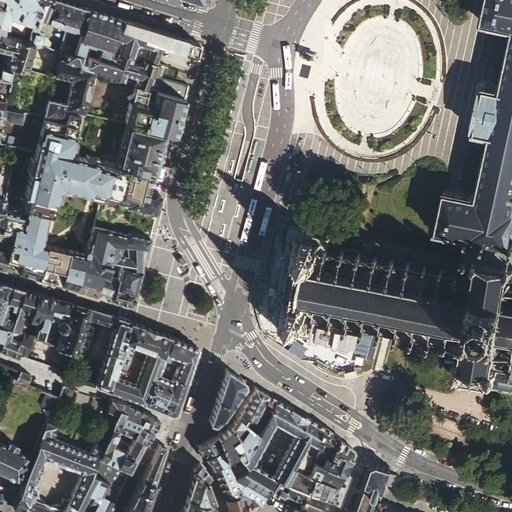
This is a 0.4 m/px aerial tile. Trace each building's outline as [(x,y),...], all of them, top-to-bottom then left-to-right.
[(0,0),(0,24),(3,25),(5,26),(8,16),(32,23),(37,0),(0,0)] [(37,0),(32,23),(27,41),(31,43),(35,30),(38,22),(41,23),(42,21),(43,18),(45,13),(41,12),(44,5),(47,6),(49,0),(37,0)] [(69,2),(62,0),(49,0),(47,6),(45,13),(43,18),(67,25),(79,29),(85,7),(69,2)] [(511,0),(484,0),(480,20),(499,24),(511,26),(508,41),(502,71),(498,87),(489,133),(485,152),(476,194),(459,191),(449,189),(444,188),(441,201),(435,229),(464,235),(506,243),(511,215),(511,0)] [(107,14),(85,7),(79,29),(73,49),(105,59),(109,50),(113,40),(117,30),(122,18),(107,14)] [(67,25),(43,18),(42,21),(66,28),(59,51),(58,53),(70,57),(73,49),(79,29),(67,25)] [(165,31),(122,18),(117,30),(140,37),(139,38),(161,44),(167,46),(194,54),(196,48),(197,41),(165,31)] [(35,30),(31,43),(47,47),(49,42),(45,36),(42,35),(43,33),(38,31),(35,30)] [(158,54),(161,44),(139,38),(140,37),(117,30),(113,40),(119,42),(115,52),(155,64),(155,62),(158,54)] [(0,38),(0,75),(4,76),(7,65),(23,69),(24,66),(31,43),(27,41),(13,38),(12,42),(0,38)] [(58,53),(52,72),(52,74),(68,79),(61,104),(60,109),(78,113),(83,96),(88,97),(94,78),(90,76),(91,70),(113,76),(116,63),(105,59),(73,49),(70,57),(58,53)] [(109,50),(105,59),(116,63),(151,73),(156,74),(159,65),(155,64),(115,52),(109,50)] [(147,85),(151,73),(116,63),(113,76),(122,78),(124,72),(137,75),(135,82),(147,85)] [(52,72),(24,66),(23,69),(51,76),(52,74),(52,72)] [(162,66),(160,72),(175,77),(177,71),(162,66)] [(151,73),(147,85),(183,97),(185,90),(186,83),(159,75),(156,74),(151,73)] [(174,132),(183,97),(147,85),(135,82),(135,81),(124,121),(130,121),(136,121),(164,129),(174,132)] [(489,133),(498,87),(491,86),(483,84),(482,88),(480,87),(476,108),(472,126),(474,126),(474,130),(489,133)] [(60,109),(61,104),(41,99),(36,116),(56,121),(60,109)] [(0,118),(11,121),(12,121),(16,122),(18,112),(5,109),(0,108),(0,118)] [(148,235),(90,223),(81,255),(34,241),(39,227),(43,213),(43,212),(47,197),(52,199),(55,187),(58,185),(67,188),(73,189),(81,156),(71,153),(69,155),(67,152),(70,139),(75,113),(60,109),(56,121),(36,116),(33,116),(25,149),(8,146),(1,198),(0,200),(0,225),(6,227),(4,237),(3,236),(0,246),(0,256),(11,259),(12,260),(10,268),(33,274),(32,275),(55,281),(56,279),(72,284),(74,279),(97,286),(100,275),(102,273),(106,274),(109,260),(109,255),(109,253),(108,253),(110,243),(119,244),(119,243),(132,244),(145,245),(148,235)] [(130,121),(124,121),(116,156),(117,157),(152,162),(155,162),(164,129),(136,121),(130,121)] [(81,156),(73,189),(80,192),(100,199),(101,195),(110,163),(81,156)] [(101,195),(153,213),(160,187),(160,186),(147,183),(152,162),(117,157),(116,161),(112,160),(112,159),(111,159),(110,163),(101,195)] [(58,185),(55,187),(52,199),(56,200),(59,188),(66,190),(67,188),(58,185)] [(80,192),(79,195),(96,201),(99,202),(100,199),(80,192)] [(90,223),(148,235),(153,213),(101,195),(100,199),(99,202),(96,201),(90,223)] [(52,199),(47,197),(43,212),(48,213),(52,199)] [(47,215),(43,213),(39,227),(43,229),(47,215)] [(506,243),(464,235),(463,239),(464,239),(460,257),(377,241),(363,238),(360,251),(324,244),(325,241),(326,241),(327,235),(326,233),(321,232),(320,235),(313,238),(307,237),(302,231),(302,228),(295,227),(294,228),(292,235),(295,235),(299,242),(298,248),(292,254),(289,253),(288,259),(290,259),(296,271),(298,271),(295,282),(294,281),(285,290),(283,290),(282,296),(285,297),(288,304),(287,309),(281,315),(278,315),(277,321),(279,322),(284,324),(285,321),(292,317),(298,318),(303,325),(303,327),(309,328),(310,327),(311,321),(310,321),(310,319),(312,318),(315,321),(317,319),(317,318),(318,315),(327,317),(327,320),(326,321),(328,324),(331,322),(331,321),(331,317),(344,320),(343,323),(342,324),(345,327),(348,325),(347,324),(348,321),(360,323),(360,326),(359,327),(361,330),(364,328),(363,327),(364,324),(377,326),(376,329),(375,330),(378,334),(381,331),(380,330),(381,327),(388,328),(394,330),(393,333),(393,334),(395,337),(398,335),(397,334),(398,330),(410,333),(410,336),(409,337),(411,340),(414,338),(413,337),(414,334),(426,336),(426,340),(425,341),(427,344),(430,342),(430,341),(430,337),(442,339),(441,340),(444,344),(445,344),(443,350),(440,350),(440,352),(443,353),(443,354),(444,354),(443,357),(446,358),(447,355),(453,356),(452,360),(453,361),(453,363),(455,366),(457,367),(457,371),(460,371),(459,376),(457,376),(456,378),(458,378),(458,379),(458,381),(462,382),(462,380),(464,380),(464,382),(466,382),(468,379),(464,371),(472,365),(472,363),(477,364),(481,365),(481,366),(486,375),(479,381),(479,385),(482,385),(482,383),(485,384),(485,385),(488,386),(488,387),(490,388),(490,386),(499,388),(498,389),(501,390),(501,388),(510,390),(510,391),(511,391),(511,390),(511,242),(510,242),(509,244),(506,243)] [(463,239),(464,235),(435,229),(433,238),(380,227),(377,241),(460,257),(464,239),(463,239)] [(140,268),(145,245),(132,244),(119,243),(119,244),(110,243),(108,253),(109,253),(109,255),(125,260),(124,264),(140,268)] [(100,275),(97,286),(112,292),(113,285),(134,290),(140,268),(124,264),(125,260),(109,255),(109,260),(106,274),(102,273),(100,275)] [(0,336),(4,326),(0,325),(0,319),(11,284),(0,280),(0,336)] [(23,288),(11,284),(0,319),(0,325),(4,326),(0,336),(0,347),(16,353),(16,351),(19,340),(6,336),(9,328),(23,288)] [(113,285),(112,292),(110,297),(131,303),(134,290),(113,285)] [(34,291),(23,288),(9,328),(22,332),(22,331),(25,320),(27,316),(34,291)] [(19,340),(16,351),(26,354),(32,339),(38,340),(51,295),(34,291),(27,316),(37,319),(32,334),(30,333),(22,331),(22,332),(19,340)] [(51,295),(38,340),(38,342),(50,345),(54,330),(50,329),(54,317),(56,317),(56,315),(60,313),(65,314),(69,301),(51,295)] [(94,386),(108,389),(112,374),(118,356),(129,319),(69,301),(65,314),(60,313),(56,315),(56,317),(54,320),(56,323),(62,325),(60,331),(55,347),(70,351),(75,352),(86,317),(113,325),(94,386)] [(170,335),(129,319),(118,356),(126,358),(131,342),(145,346),(147,347),(135,381),(112,374),(108,389),(142,402),(153,373),(159,356),(161,357),(170,335)] [(25,320),(22,331),(30,333),(33,322),(25,320)] [(6,336),(19,340),(22,332),(9,328),(6,336)] [(50,345),(55,347),(60,331),(54,330),(50,345)] [(172,374),(185,379),(189,367),(196,346),(195,345),(170,335),(161,357),(176,363),(172,374)] [(112,374),(135,381),(147,347),(145,346),(131,342),(126,358),(118,356),(112,374)] [(159,356),(153,373),(155,374),(161,357),(159,356)] [(218,389),(208,420),(212,421),(222,414),(243,383),(242,378),(225,367),(218,389)] [(29,373),(18,369),(14,379),(25,384),(25,383),(29,373)] [(153,373),(142,402),(170,412),(175,411),(180,394),(185,379),(172,374),(170,379),(155,374),(153,373)] [(254,385),(235,414),(252,428),(257,431),(263,419),(256,415),(268,393),(263,390),(254,385)] [(272,395),(268,393),(256,415),(263,419),(274,396),(272,395)] [(244,453),(244,454),(240,456),(245,465),(232,473),(240,490),(254,501),(258,503),(265,490),(273,477),(292,486),(305,491),(306,489),(311,475),(307,474),(299,470),(308,455),(301,451),(307,440),(314,444),(323,425),(312,418),(296,409),(294,408),(274,396),(263,419),(257,431),(253,440),(244,453)] [(109,397),(108,399),(109,400),(106,407),(106,409),(115,412),(113,417),(120,421),(117,429),(120,431),(133,437),(142,442),(144,443),(147,437),(158,419),(144,411),(127,403),(109,397)] [(106,409),(102,418),(111,421),(113,417),(115,412),(106,409)] [(406,412),(395,409),(393,420),(404,423),(406,412)] [(230,422),(234,431),(235,431),(244,453),(253,440),(257,431),(252,428),(235,414),(230,422)] [(102,443),(97,455),(127,471),(142,442),(133,437),(125,451),(111,444),(112,441),(115,442),(120,431),(117,429),(120,421),(113,417),(102,443)] [(56,425),(45,421),(30,461),(22,482),(22,483),(18,493),(28,497),(32,487),(44,457),(81,471),(67,501),(77,506),(80,507),(97,477),(89,474),(97,455),(102,443),(94,440),(89,452),(51,438),(56,425)] [(230,422),(216,434),(225,460),(232,473),(245,465),(240,456),(244,454),(244,453),(235,431),(234,431),(230,422)] [(333,433),(323,425),(314,444),(313,445),(320,449),(318,453),(324,455),(330,457),(331,454),(333,455),(336,450),(347,458),(352,449),(351,446),(333,433)] [(225,460),(216,434),(215,434),(197,445),(204,456),(212,466),(225,460)] [(17,479),(22,482),(30,461),(26,459),(28,457),(15,451),(17,447),(8,443),(6,447),(0,444),(0,474),(16,481),(17,479)] [(158,443),(141,477),(152,481),(158,465),(164,445),(158,443)] [(346,461),(347,458),(336,450),(333,455),(331,454),(330,457),(324,455),(321,464),(341,472),(346,461)] [(324,455),(318,453),(314,461),(321,464),(324,455)] [(100,493),(112,501),(113,499),(125,475),(127,471),(97,455),(89,474),(97,477),(107,480),(100,493)] [(225,460),(212,466),(222,492),(224,498),(228,511),(232,511),(245,508),(248,507),(254,501),(240,490),(232,473),(225,460)] [(191,467),(192,469),(202,480),(205,478),(208,475),(198,461),(194,465),(191,467)] [(314,461),(307,474),(311,475),(335,485),(336,483),(338,479),(341,472),(321,464),(314,461)] [(378,494),(381,495),(385,482),(389,471),(391,466),(377,462),(372,465),(369,474),(368,477),(366,483),(374,486),(372,493),(373,495),(376,495),(378,494)] [(202,480),(192,469),(188,481),(184,494),(204,500),(205,499),(208,509),(215,507),(205,478),(202,480)] [(398,474),(389,471),(385,482),(394,485),(398,474)] [(401,473),(396,488),(416,494),(421,480),(401,473)] [(309,491),(331,499),(332,495),(333,492),(335,486),(335,485),(311,475),(306,489),(309,491)] [(90,511),(106,511),(112,501),(100,493),(107,480),(97,477),(80,507),(84,509),(90,511)] [(141,477),(122,511),(142,511),(149,492),(152,481),(141,477)] [(273,477),(265,490),(275,495),(277,493),(284,496),(285,494),(294,498),(292,503),(299,506),(315,511),(326,511),(328,507),(331,499),(309,491),(308,494),(304,493),(305,491),(292,486),(273,477)] [(355,511),(364,511),(370,497),(372,493),(374,486),(366,483),(364,490),(355,511)] [(265,490),(258,503),(266,508),(271,498),(275,500),(277,496),(275,495),(265,490)] [(18,493),(17,495),(12,507),(18,510),(22,511),(23,511),(29,497),(28,497),(18,493)] [(204,500),(184,494),(179,508),(177,511),(208,511),(208,509),(205,499),(204,500)] [(61,511),(63,510),(29,497),(23,511),(61,511)] [(374,511),(379,501),(370,497),(364,511),(374,511)] [(290,511),(315,511),(299,506),(298,508),(292,504),(292,503),(280,498),(274,511),(276,511),(288,511),(289,511),(290,511)] [(67,501),(63,510),(61,511),(79,511),(76,510),(77,506),(67,501)] [(374,511),(383,511),(386,504),(379,501),(374,511)]
